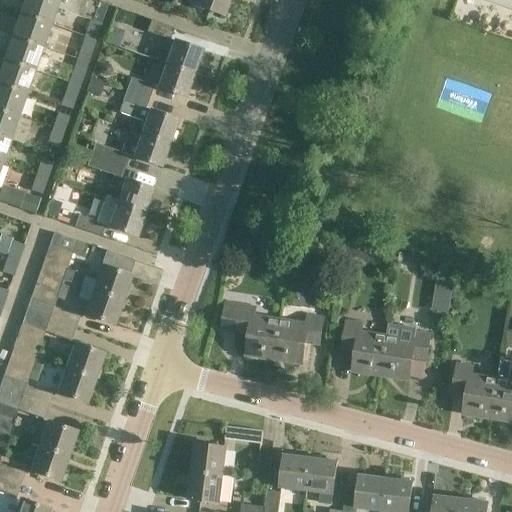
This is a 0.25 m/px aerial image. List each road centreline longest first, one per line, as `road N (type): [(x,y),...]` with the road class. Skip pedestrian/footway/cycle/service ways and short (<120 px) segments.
road 1 (residential): [(158,368),(288,0)]
road 2 (residential): [(511,463),(158,368)]
road 3 (residential): [(106,511),(158,368)]
